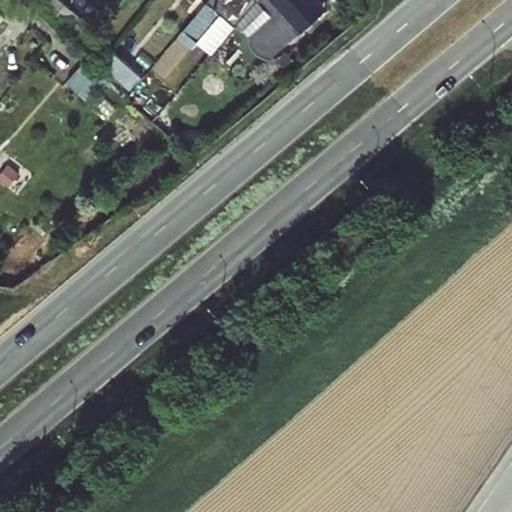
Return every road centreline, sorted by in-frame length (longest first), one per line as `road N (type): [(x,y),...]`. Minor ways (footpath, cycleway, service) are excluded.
road 1 (trunk): [(0,450),(511,17)]
road 2 (trunk): [(438,0),(0,365)]
